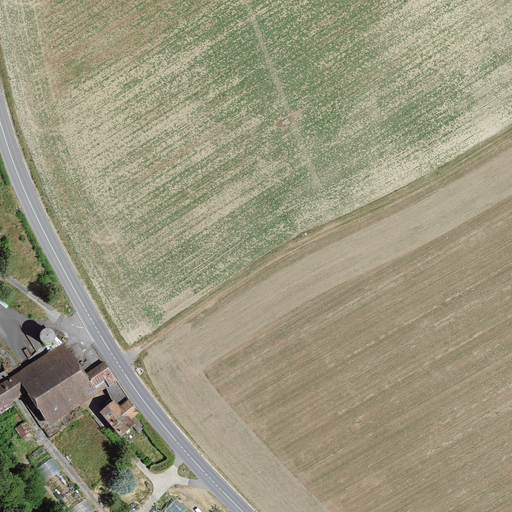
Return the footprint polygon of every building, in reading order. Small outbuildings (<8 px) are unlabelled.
[(0,408),(24,393),(49,429),(99,395),(95,389),(103,383),(107,388),(115,382),(103,364),(88,375),(65,342),(0,385),(0,408)] [(113,402),(98,416),(99,417),(122,441),(137,427),(132,422),(142,414),(129,400),(120,409),(113,402)] [(20,437),(32,433),(28,421),(16,425),(20,437)] [(55,494),(64,494),(64,482),(56,482),(55,494)] [(189,511),(176,499),(165,510),(166,511),(189,511)]
